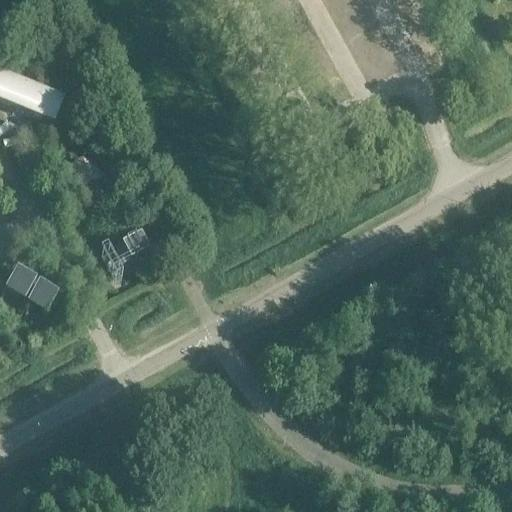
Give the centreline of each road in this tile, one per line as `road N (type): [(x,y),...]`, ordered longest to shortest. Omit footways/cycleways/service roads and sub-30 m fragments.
road 1 (unclassified): [(121,382),(511,161)]
road 2 (residential): [(121,382),(37,226)]
road 3 (unclassified): [(0,446),(121,382)]
